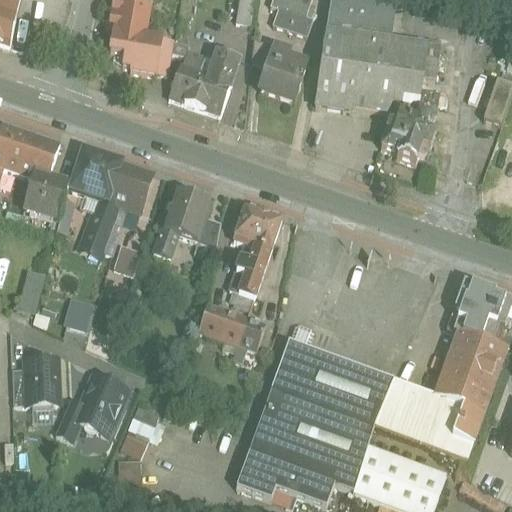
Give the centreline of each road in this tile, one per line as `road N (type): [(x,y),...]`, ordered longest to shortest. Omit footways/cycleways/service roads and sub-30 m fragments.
road 1 (residential): [(58,108),(511,264)]
road 2 (residential): [(154,393),(0,324)]
